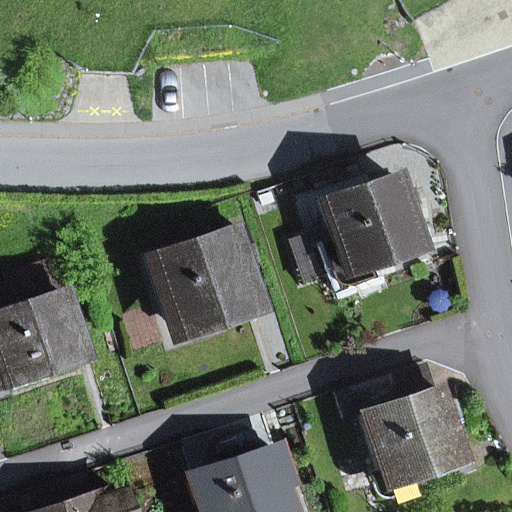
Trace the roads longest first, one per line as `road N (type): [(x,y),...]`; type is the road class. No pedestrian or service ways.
road 1 (residential): [(498,322),(0,481)]
road 2 (residential): [(456,102),(278,150),(0,168)]
road 3 (residential): [(498,322),(456,102)]
